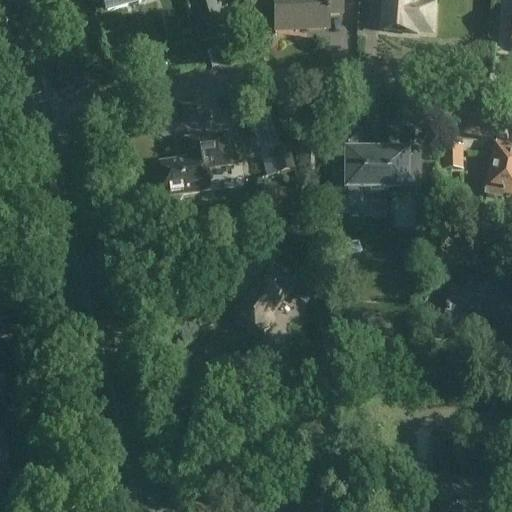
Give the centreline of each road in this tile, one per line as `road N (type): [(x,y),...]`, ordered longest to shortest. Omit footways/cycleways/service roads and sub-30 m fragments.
road 1 (primary): [(142,511),(107,319),(13,0)]
road 2 (primary): [(0,29),(90,323),(125,511)]
road 3 (residential): [(72,112),(309,72),(397,73),(511,91)]
road 4 (residential): [(196,511),(278,456),(334,432),(428,418),(511,429)]
